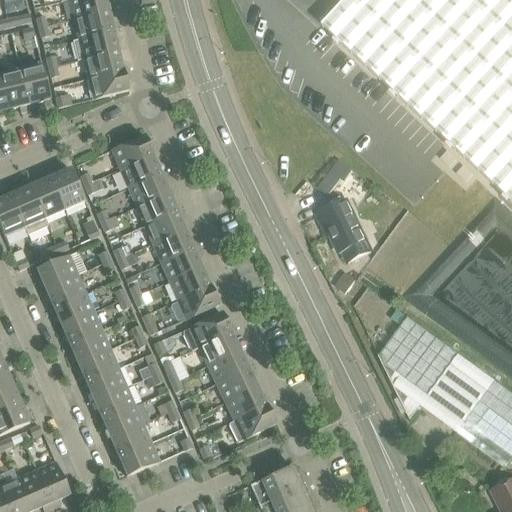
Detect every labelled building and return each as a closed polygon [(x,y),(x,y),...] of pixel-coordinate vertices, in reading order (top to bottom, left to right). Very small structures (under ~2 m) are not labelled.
[(107,14),(103,0),(77,0),(67,3),(72,22),(107,14)] [(511,0),(347,0),(344,4),(322,27),(480,173),(511,202),(511,0)] [(112,34),(107,14),(72,22),(77,42),(112,34)] [(28,15),(6,21),(8,30),(30,25),(28,15)] [(35,21),(37,31),(47,29),(44,19),(35,21)] [(49,38),(47,29),(37,31),(40,41),(49,38)] [(35,50),(31,30),(21,32),(25,52),(35,50)] [(117,53),(112,34),(77,42),(72,43),(77,63),(82,62),(117,53)] [(122,73),(117,53),(82,62),(87,82),(122,73)] [(45,61),(47,71),(56,68),(54,59),(45,61)] [(40,68),(19,73),(28,113),(38,111),(36,105),(49,102),(40,68)] [(59,78),(56,68),(47,71),(50,81),(59,78)] [(19,116),(28,113),(19,73),(0,77),(0,87),(6,113),(18,110),(19,116)] [(127,94),(122,73),(87,82),(92,102),(127,94)] [(57,111),(65,109),(63,98),(54,100),(57,111)] [(110,154),(119,173),(152,159),(143,139),(110,154)] [(160,177),(152,159),(119,173),(127,192),(160,177)] [(318,191),(328,199),(341,182),(345,184),(352,174),(338,163),(332,170),(318,191)] [(69,172),(49,180),(63,213),(83,204),(69,172)] [(345,184),(342,188),(352,194),(361,180),(352,174),(345,184)] [(79,179),(83,188),(91,185),(87,175),(79,179)] [(168,196),(160,177),(127,192),(135,210),(168,196)] [(49,180),(29,189),(43,222),(63,213),(49,180)] [(98,182),(91,185),(83,188),(87,198),(102,191),(98,182)] [(46,229),(43,222),(29,189),(9,198),(23,230),(27,238),(46,229)] [(176,215),(168,196),(135,210),(143,229),(176,215)] [(0,232),(3,239),(23,230),(9,198),(0,201),(0,232)] [(345,266),(371,254),(346,202),(320,215),(345,266)] [(412,296),(488,365),(511,339),(511,228),(491,210),(412,296)] [(95,216),(100,226),(107,223),(103,213),(95,216)] [(184,233),(176,215),(143,229),(151,248),(184,233)] [(114,220),(107,223),(100,226),(104,235),(118,229),(114,220)] [(82,228),(88,243),(98,239),(92,223),(82,228)] [(192,252),(184,233),(151,248),(160,266),(192,252)] [(65,244),(55,249),(58,256),(69,252),(65,244)] [(112,254),(116,263),(130,257),(126,247),(112,254)] [(46,252),(49,260),(58,256),(55,249),(46,252)] [(201,271),(192,252),(160,266),(168,285),(201,271)] [(97,257),(101,267),(109,263),(105,254),(97,257)] [(44,292),(76,278),(85,274),(76,255),(35,273),(44,292)] [(131,257),(130,257),(116,263),(120,272),(135,266),(131,257)] [(18,274),(28,269),(25,262),(15,266),(18,274)] [(113,272),(109,263),(101,267),(105,276),(113,272)] [(209,289),(201,271),(168,285),(176,304),(209,289)] [(135,277),(124,282),(126,287),(137,282),(135,277)] [(44,292),(52,310),(84,296),(76,278),(44,292)] [(128,291),(132,301),(140,297),(136,288),(128,291)] [(209,289),(176,304),(172,306),(170,309),(176,322),(179,324),(184,322),(184,323),(217,309),(209,289)] [(114,295),(117,303),(125,300),(121,292),(114,295)] [(52,310),(60,329),(92,314),(84,296),(52,310)] [(144,307),(140,297),(132,301),(136,310),(144,307)] [(129,310),(125,300),(117,303),(122,313),(129,310)] [(400,328),(407,319),(397,311),(390,321),(400,328)] [(60,329),(68,347),(101,333),(92,314),(60,329)] [(192,353),(197,351),(230,335),(220,316),(188,332),(184,334),(182,337),(188,350),(192,353)] [(141,320),(149,339),(156,335),(148,317),(141,320)] [(127,322),(125,318),(116,322),(118,326),(127,322)] [(400,328),(379,358),(382,364),(410,422),(420,408),(458,435),(506,471),(511,462),(511,398),(494,385),(457,358),(456,357),(407,319),(400,328)] [(130,332),(134,341),(141,338),(138,329),(130,332)] [(68,347),(76,366),(109,352),(101,333),(68,347)] [(197,351),(206,369),(238,354),(230,335),(197,351)] [(146,347),(141,338),(134,341),(138,351),(146,347)] [(160,344),(153,347),(157,357),(165,354),(160,344)] [(109,353),(109,352),(76,366),(84,385),(125,367),(117,349),(109,353)] [(206,369),(215,387),(247,372),(238,354),(206,369)] [(169,364),(161,367),(166,377),(173,373),(169,364)] [(0,366),(0,390),(11,386),(2,366),(0,366)] [(146,369),(150,378),(158,375),(154,366),(146,369)] [(133,386),(125,367),(84,385),(92,403),(125,389),(133,386)] [(215,387),(224,406),(256,390),(247,372),(215,387)] [(166,377),(170,386),(177,383),(173,373),(166,377)] [(162,384),(158,375),(150,378),(154,388),(162,384)] [(181,392),(177,383),(170,386),(174,395),(181,392)] [(0,390),(0,413),(19,405),(11,386),(0,390)] [(92,403),(101,422),(133,408),(125,389),(92,403)] [(156,392),(158,398),(166,394),(164,389),(156,392)] [(224,406),(233,424),(265,409),(256,390),(224,406)] [(162,406),(166,416),(174,412),(170,403),(162,406)] [(0,437),(28,426),(19,405),(0,413),(0,437)] [(101,422),(109,441),(142,427),(133,408),(101,422)] [(274,428),(265,409),(233,424),(228,426),(237,445),(274,428)] [(178,421),(174,412),(166,416),(170,425),(178,421)] [(182,415),(186,424),(194,420),(190,412),(182,415)] [(198,430),(194,420),(186,424),(190,434),(198,430)] [(109,441),(117,460),(150,445),(142,427),(109,441)] [(31,440),(41,436),(38,428),(28,433),(31,440)] [(24,434),(19,437),(22,444),(27,441),(24,434)] [(183,454),(191,451),(186,440),(179,444),(183,454)] [(10,441),(0,444),(0,445),(3,452),(13,448),(10,441)] [(158,465),(150,445),(117,460),(126,479),(158,465)] [(206,450),(210,458),(211,461),(220,457),(219,454),(215,446),(206,450)] [(202,461),(210,458),(206,448),(198,451),(202,461)] [(54,465),(35,474),(51,511),(60,508),(58,502),(68,498),(54,465)] [(310,511),(304,495),(306,494),(302,484),(299,485),(292,470),(249,489),(259,511),(310,511)] [(41,511),(51,511),(35,474),(16,482),(29,511),(36,511),(40,510),(41,511)] [(0,479),(0,495),(7,511),(29,511),(16,482),(5,487),(2,480),(0,479)] [(511,511),(511,482),(493,492),(502,511),(511,511)]
